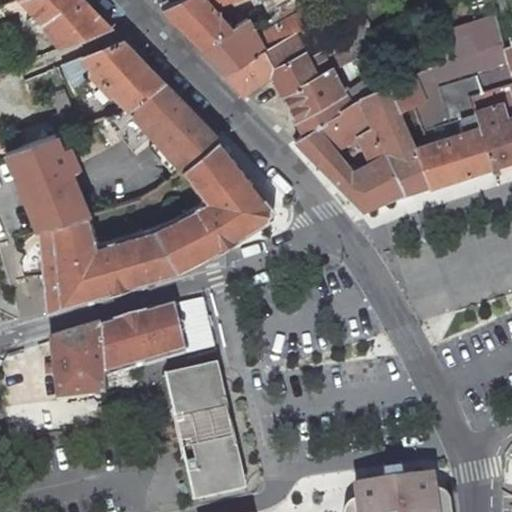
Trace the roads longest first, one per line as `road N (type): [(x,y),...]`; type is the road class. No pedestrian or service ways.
road 1 (residential): [(0,339),(340,227)]
road 2 (residential): [(340,227),(132,0)]
road 3 (residential): [(464,447),(385,293),(340,227)]
road 4 (residential): [(464,447),(288,468),(274,496),(248,508)]
